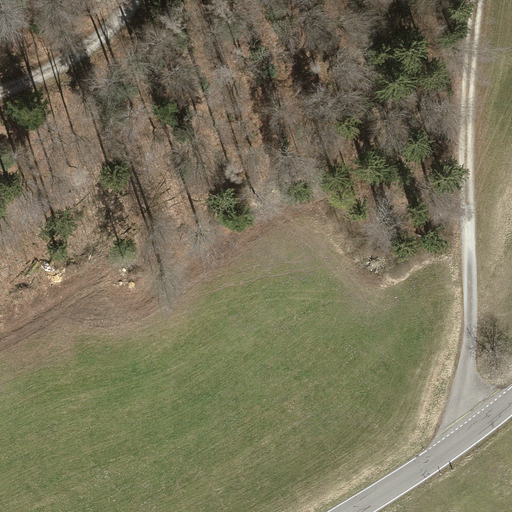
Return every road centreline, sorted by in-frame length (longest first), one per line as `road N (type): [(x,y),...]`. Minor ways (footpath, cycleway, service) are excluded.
road 1 (track): [(468,438),(467,61),(476,0)]
road 2 (tertiary): [(511,404),(361,511)]
road 3 (track): [(127,0),(101,45),(0,97)]
